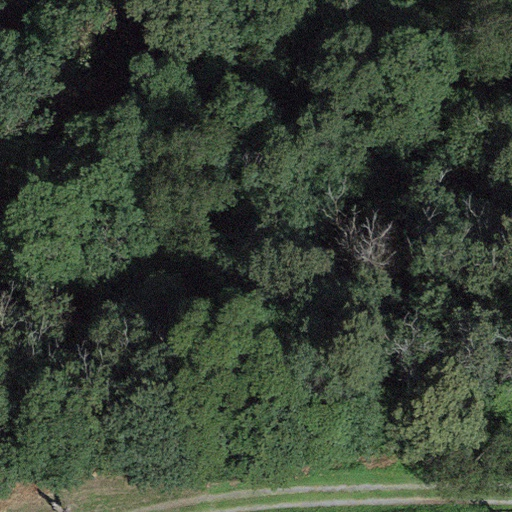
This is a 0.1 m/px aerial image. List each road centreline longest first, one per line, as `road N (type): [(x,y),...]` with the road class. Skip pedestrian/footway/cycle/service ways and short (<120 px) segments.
road 1 (track): [(0,101),(256,58),(511,46)]
road 2 (track): [(511,495),(323,495),(177,511)]
